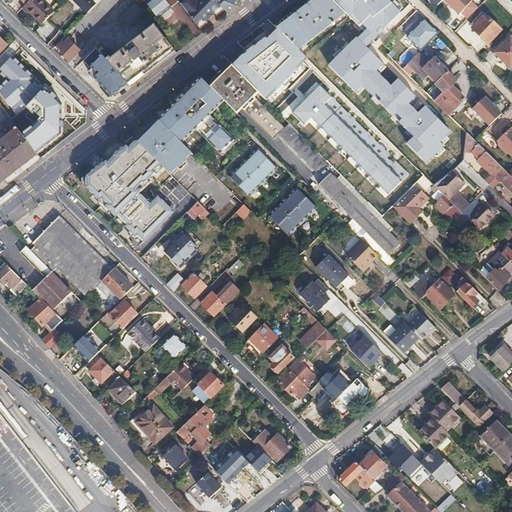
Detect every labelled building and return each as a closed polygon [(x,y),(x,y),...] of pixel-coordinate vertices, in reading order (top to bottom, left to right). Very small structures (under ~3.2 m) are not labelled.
[(30,0),(27,4),(25,6),(35,17),(42,23),(54,12),(49,6),(51,4),(47,0),(30,0)] [(89,12),(75,27),(78,30),(84,36),(118,0),(100,0),(92,10),(89,12)] [(77,0),(89,12),(92,10),(100,0),(77,0)] [(151,0),(147,3),(158,16),(171,6),(170,6),(177,0),(151,0)] [(183,0),(181,3),(199,28),(221,6),(228,13),(237,6),(236,0),(183,0)] [(327,0),(306,0),(267,31),(284,45),(292,52),(297,47),(300,50),(306,45),(313,40),(343,15),(327,0)] [(445,0),(446,0),(458,13),(460,12),(468,19),(478,8),(471,1),(471,0),(445,0)] [(130,26),(144,12),(135,3),(121,17),(130,26)] [(171,6),(158,16),(162,21),(174,11),(171,6)] [(479,23),(474,28),(489,42),(501,30),(487,15),(484,13),(476,20),(479,23)] [(424,21),(411,34),(417,39),(415,41),(421,48),(436,33),(424,21)] [(67,24),(48,44),(53,49),(73,29),(67,24)] [(108,61),(129,84),(153,65),(173,48),(168,41),(155,26),(108,61)] [(460,30),(468,42),(473,39),(465,27),(460,30)] [(511,39),(510,38),(496,52),(511,67),(511,66),(511,39)] [(59,50),(70,61),(80,50),(70,40),(59,50)] [(368,44),(335,77),(349,91),(411,152),(444,119),(404,80),(368,44)] [(97,48),(84,61),(89,66),(86,68),(111,97),(129,84),(108,61),(97,48)] [(419,54),(409,63),(418,71),(416,74),(422,80),(429,74),(437,82),(448,71),(434,58),(429,63),(419,54)] [(214,84),(211,87),(212,88),(224,100),(240,111),(243,108),(273,139),(279,133),(286,140),(316,172),(327,161),(289,124),(284,128),(273,116),(254,98),(259,93),(246,79),(232,66),(214,84)] [(444,92),(436,101),(449,115),(464,99),(451,86),(456,80),(454,77),(448,71),(437,82),(436,83),(444,92)] [(211,82),(199,74),(186,85),(196,95),(197,95),(214,112),(218,108),(202,92),(211,82)] [(211,87),(211,82),(202,92),(218,108),(224,100),(212,88),(211,87)] [(196,95),(186,85),(180,89),(176,92),(151,112),(160,121),(182,143),(197,128),(223,155),(237,141),(211,115),(214,112),(197,95),(196,95)] [(490,126),(502,114),(485,97),(473,110),(475,112),(480,117),(490,126)] [(339,104),(321,122),(348,148),(366,131),(340,104),(339,104)] [(467,130),(470,128),(480,117),(475,112),(472,115),(467,111),(459,119),(466,125),(464,127),(467,130)] [(82,183),(143,243),(172,214),(157,198),(151,205),(136,190),(143,183),(144,184),(156,173),(154,171),(161,165),(171,175),(179,167),(180,168),(187,162),(185,161),(193,154),(182,143),(160,121),(138,142),(136,139),(82,179),(82,183)] [(0,182),(5,179),(38,153),(37,152),(25,137),(18,128),(0,142),(0,182)] [(511,128),(498,142),(500,144),(499,147),(508,155),(511,155),(511,128)] [(466,133),(465,152),(471,152),(485,165),(497,176),(511,191),(511,176),(511,175),(504,169),(476,141),(467,132),(466,133)] [(363,179),(353,188),(382,217),(393,207),(409,191),(410,190),(424,176),(384,136),(373,147),(380,154),(381,153),(401,172),(403,178),(383,197),(378,192),(377,192),(363,179)] [(258,148),(249,158),(268,177),(270,175),(272,175),(275,172),(275,170),(278,168),(258,148)] [(240,167),(260,186),(261,184),(263,184),(266,181),(266,179),(268,177),(249,158),(240,167)] [(260,186),(240,167),(231,176),(250,195),(252,193),(254,193),(258,190),(258,188),(260,186)] [(451,170),(434,185),(445,197),(453,205),(461,213),(462,214),(478,230),(493,215),(481,203),(476,208),(470,204),(469,205),(468,204),(460,196),(455,191),(463,183),(451,170)] [(319,185),(375,241),(389,255),(399,244),(374,218),(342,186),(330,174),(319,185)] [(317,208),(297,188),(288,198),(307,217),(309,215),(311,215),(315,212),(315,210),(317,208)] [(409,191),(393,207),(408,222),(416,213),(414,210),(427,197),(419,190),(414,195),(409,191)] [(453,205),(445,197),(437,205),(445,213),(446,212),(453,205)] [(307,217),(288,198),(279,206),(299,226),(300,224),(302,224),(306,221),(306,219),(307,217)] [(208,212),(199,202),(187,214),(194,220),(199,216),(203,220),(210,213),(208,212)] [(251,212),(244,205),(236,212),(244,220),(251,212)] [(453,205),(446,212),(455,221),(462,214),(461,213),(453,205)] [(299,226),(279,206),(270,216),(289,235),(291,233),(294,233),(297,230),(297,228),(299,226)] [(59,218),(33,244),(49,259),(65,275),(86,296),(87,297),(90,293),(97,287),(103,281),(113,271),(111,270),(96,254),(79,237),(59,218)] [(183,235),(166,251),(175,261),(175,262),(178,266),(180,265),(182,267),(198,250),(183,235)] [(378,255),(363,240),(347,255),(362,271),(378,255)] [(389,255),(375,241),(371,244),(385,259),(389,255)] [(43,264),(27,248),(22,254),(33,265),(47,279),(53,273),(44,264),(43,264)] [(511,264),(511,251),(509,249),(502,255),(511,264)] [(511,264),(502,255),(499,252),(481,270),(499,289),(511,276),(511,264)] [(336,287),(349,275),(329,255),(316,267),(336,287)] [(239,261),(231,270),(235,274),(243,265),(239,261)] [(28,286),(9,267),(0,274),(0,280),(5,285),(6,284),(12,290),(11,291),(17,297),(28,286)] [(127,280),(115,268),(113,271),(103,281),(113,291),(113,292),(121,300),(134,287),(127,280)] [(53,273),(47,279),(33,291),(42,300),(53,311),(72,292),(53,273)] [(178,274),(167,285),(174,292),(184,281),(178,274)] [(193,275),(183,286),(195,298),(205,287),(201,282),(204,279),(200,275),(196,278),(193,275)] [(408,278),(404,282),(410,288),(418,279),(415,275),(410,280),(408,278)] [(299,294),(317,312),(330,300),(324,294),(328,289),(317,279),(313,283),(311,282),(299,294)] [(463,287),(457,293),(472,309),(482,298),(464,279),(460,283),(463,287)] [(113,291),(103,281),(97,287),(108,297),(113,292),(113,291)] [(427,281),(415,293),(421,299),(426,294),(440,308),(453,295),(439,281),(433,287),(427,281)] [(213,294),(202,304),(214,316),(239,291),(231,284),(224,291),(217,298),(213,294)] [(46,324),(53,330),(62,321),(53,311),(42,300),(30,312),(44,326),(46,324)] [(110,317),(123,330),(138,316),(125,302),(110,317)] [(243,306),(232,316),(238,321),(235,324),(242,332),(255,319),(243,306)] [(310,314),(304,308),(300,312),(307,318),(310,314)] [(441,325),(425,309),(408,326),(419,337),(423,342),(441,325)] [(310,314),(307,318),(315,326),(315,327),(301,342),(308,349),(327,330),(310,314)] [(129,334),(146,352),(159,339),(154,333),(150,329),(149,328),(142,321),(129,334)] [(403,354),(419,337),(408,326),(404,322),(388,338),(403,354)] [(263,324),(246,342),(253,349),(256,346),(263,353),(277,339),(263,324)] [(88,362),(105,344),(89,329),(72,347),(88,362)] [(52,331),(42,342),(49,349),(60,338),(53,330),(52,331)] [(174,335),(162,346),(170,354),(176,360),(188,349),(174,335)] [(363,335),(349,349),(367,367),(380,353),(363,335)] [(325,337),(316,345),(323,352),(331,343),(325,337)] [(170,354),(162,346),(162,348),(158,351),(157,354),(156,357),(159,360),(165,359),(170,354)] [(268,360),(270,363),(273,361),(275,363),(272,365),(271,366),(278,372),(293,358),(281,347),(268,360)] [(492,359),(504,371),(511,362),(511,355),(504,347),(492,359)] [(99,354),(86,367),(101,384),(111,374),(115,371),(99,354)] [(288,370),(292,374),(306,360),(302,356),(288,370)] [(78,359),(68,370),(75,377),(86,367),(78,359)] [(154,391),(157,394),(159,396),(175,381),(184,390),(195,379),(181,364),(162,383),(154,391)] [(401,364),(397,368),(407,377),(411,373),(401,364)] [(205,369),(195,378),(201,384),(210,375),(205,369)] [(288,370),(277,381),(297,400),(308,389),(292,374),(288,370)] [(210,375),(201,384),(200,385),(211,397),(222,386),(211,374),(210,375)] [(327,388),(338,398),(345,406),(358,393),(339,375),(327,388)] [(110,391),(123,405),(137,393),(122,378),(110,391)] [(448,383),(441,390),(452,401),(459,407),(463,403),(464,402),(467,399),(463,396),(462,397),(448,383)] [(193,392),(204,403),(211,397),(200,385),(193,392)] [(309,394),(315,399),(323,391),(317,385),(309,394)] [(324,390),(323,391),(334,401),(338,398),(327,388),(324,390)] [(154,391),(144,400),(147,403),(157,394),(154,391)] [(452,401),(447,405),(457,415),(462,410),(459,407),(452,401)] [(431,414),(434,418),(447,431),(460,418),(457,415),(447,405),(444,402),(431,414)] [(469,418),(479,427),(492,414),(493,413),(485,406),(479,411),(477,409),(475,412),(464,402),(463,403),(459,407),(462,410),(469,418)] [(185,424),(177,433),(187,443),(191,439),(187,435),(191,431),(193,433),(192,434),(201,444),(210,436),(205,430),(203,428),(212,419),(209,416),(211,413),(204,406),(185,424)] [(154,408),(138,424),(155,443),(171,427),(154,408)] [(434,418),(420,432),(436,449),(437,450),(451,436),(447,431),(434,418)] [(480,436),(495,450),(510,435),(496,420),(480,436)] [(255,443),(239,428),(228,439),(247,458),(257,449),(260,452),(262,450),(255,443)] [(420,463),(390,432),(379,443),(381,445),(378,448),(401,472),(403,471),(409,477),(422,465),(420,463)] [(265,433),(255,443),(262,450),(277,464),(279,463),(278,461),(291,448),(278,435),(273,440),(265,433)] [(128,511),(136,506),(114,482),(70,434),(62,442),(83,465),(101,484),(117,502),(125,511),(128,511)] [(511,436),(510,435),(495,450),(509,464),(511,460),(511,436)] [(197,445),(193,449),(195,451),(200,456),(205,452),(197,445)] [(174,446),(163,456),(175,469),(186,459),(174,446)] [(259,475),(269,487),(282,477),(280,475),(283,471),(277,464),(262,450),(260,452),(257,449),(247,458),(255,469),(258,466),(260,468),(262,468),(264,470),(259,475)] [(424,459),(420,463),(422,465),(439,483),(445,477),(447,479),(457,470),(437,450),(436,449),(431,453),(430,452),(423,457),(424,459)] [(191,454),(197,460),(200,456),(195,451),(191,454)] [(372,452),(359,465),(373,480),(387,467),(372,452)] [(359,465),(356,462),(340,479),(346,486),(355,477),(361,482),(359,484),(364,489),(365,488),(366,489),(368,488),(370,489),(374,492),(377,493),(382,488),(373,480),(359,465)] [(258,466),(255,469),(259,475),(264,470),(262,468),(260,468),(258,466)] [(401,472),(384,487),(389,493),(387,495),(399,508),(401,506),(403,509),(416,497),(401,481),(406,477),(401,472)] [(210,498),(215,493),(221,488),(209,474),(197,484),(210,498)] [(228,484),(239,495),(245,488),(247,486),(237,477),(236,476),(228,484)] [(481,493),(487,487),(480,480),(474,486),(481,493)] [(221,488),(215,493),(218,496),(224,491),(221,488)] [(239,495),(248,503),(250,501),(255,498),(245,488),(239,495)] [(439,511),(435,507),(431,511),(416,497),(403,509),(405,511),(403,511),(439,511)]
